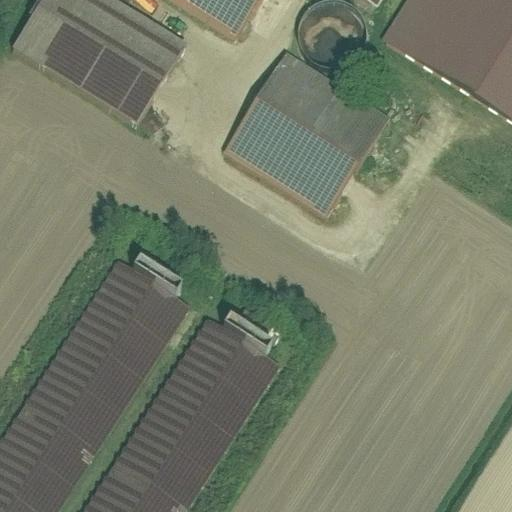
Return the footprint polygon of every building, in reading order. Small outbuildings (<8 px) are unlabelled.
[(183,55),(97,0),(47,0),(14,52),(135,129),(183,55)] [(168,0),(237,43),(264,0),(168,0)] [(381,0),(359,0),(375,10),(381,0)] [(511,0),(407,0),(378,47),(511,130),(511,0)] [(362,55),(337,10),(301,30),(325,75),(362,55)] [(387,126),(287,62),(226,156),(327,220),(387,126)] [(59,511),(186,314),(118,271),(0,456),(0,511),(59,511)] [(185,511),(275,372),(206,328),(88,511),(185,511)]
